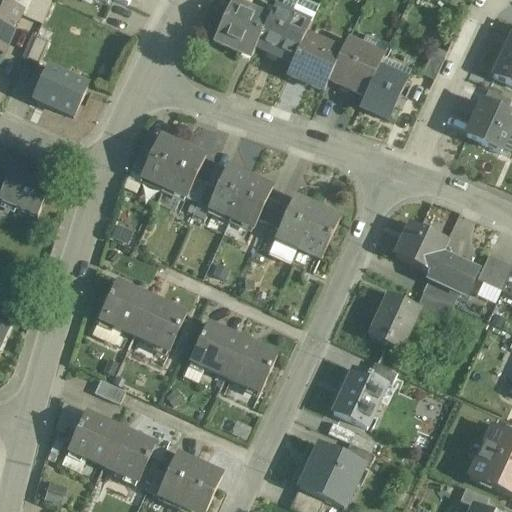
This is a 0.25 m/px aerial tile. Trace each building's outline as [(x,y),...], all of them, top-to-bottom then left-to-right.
[(51,4),(42,0),(31,0),(23,20),(41,28),(51,4)] [(127,0),(126,4),(116,0),(105,0),(128,10),(132,0),(127,0)] [(318,10),(296,0),(285,0),(279,13),(274,11),(269,22),(256,51),(292,67),(303,43),(305,39),(318,10)] [(21,13),(0,3),(0,55),(2,57),(21,13)] [(269,22),(233,5),(214,45),(251,62),(256,51),(269,22)] [(47,45),(36,40),(26,63),(38,68),(47,45)] [(511,40),(493,81),(511,89),(511,40)] [(338,60),(303,43),(292,67),(287,78),(323,95),(328,84),(329,84),(340,60),(338,60)] [(383,61),(347,44),(342,55),(341,55),(338,60),(340,60),(329,84),(365,101),(376,76),(383,61)] [(444,61),(432,56),(422,78),(434,84),(444,61)] [(87,90),(48,73),(34,104),(73,122),(87,90)] [(404,89),(376,76),(365,101),(360,112),(388,124),(404,89)] [(511,105),(488,94),(482,106),(505,117),(511,105)] [(482,106),(466,141),(500,157),(511,130),(511,120),(505,117),(482,106)] [(160,141),(141,182),(164,192),(182,151),(160,141)] [(205,161),(182,151),(164,192),(186,202),(196,182),(205,161)] [(250,181),(227,171),(217,192),(208,212),(231,222),(250,181)] [(50,190),(11,173),(0,198),(0,205),(37,222),(50,190)] [(272,192),(250,181),(231,222),(254,233),(258,224),(268,202),(272,192)] [(206,187),(196,182),(186,202),(197,207),(206,187)] [(217,192),(206,187),(197,207),(208,212),(217,192)] [(278,207),(268,202),(258,224),(269,229),(278,207)] [(317,212),(294,202),(289,212),(280,234),(276,242),(298,253),(317,212)] [(278,207),(269,229),(280,234),(289,212),(278,207)] [(340,222),(317,212),(298,253),(321,263),(340,222)] [(447,245),(411,228),(395,261),(431,278),(432,278),(441,259),(447,245)] [(477,276),(441,259),(432,278),(431,278),(429,283),(459,296),(459,297),(466,300),(477,276)] [(511,274),(511,270),(489,259),(478,284),(503,295),(511,274)] [(511,274),(503,295),(511,299),(511,274)] [(459,296),(429,283),(423,297),(425,298),(453,311),(459,297),(459,296)] [(151,302),(116,286),(99,324),(134,340),(151,302)] [(453,311),(425,298),(419,313),(420,313),(447,326),(453,311)] [(419,313),(389,299),(370,341),(387,349),(390,344),(403,351),(420,313),(419,313)] [(186,318),(151,302),(134,340),(169,356),(186,318)] [(0,351),(12,323),(0,317),(0,351)] [(242,343),(208,328),(190,365),(225,381),(242,343)] [(277,359),(242,343),(225,381),(260,397),(277,359)] [(398,377),(378,368),(372,381),(369,379),(368,381),(387,390),(386,391),(391,393),(398,377)] [(368,381),(354,374),(334,417),(367,432),(386,391),(387,390),(368,381)] [(125,395),(100,384),(94,397),(119,409),(125,395)] [(120,433),(86,417),(68,455),(103,471),(120,433)] [(511,437),(493,429),(469,480),(511,499),(511,437)] [(155,449),(120,433),(103,471),(138,486),(155,449)] [(345,460),(320,448),(308,474),(310,475),(302,493),(301,494),(324,505),(339,511),(351,485),(356,487),(364,469),(345,460)] [(376,460),(350,448),(345,460),(364,469),(370,472),(376,460)] [(200,469),(177,458),(158,499),(181,510),(200,469)] [(62,462),(61,470),(95,477),(97,469),(62,462)] [(207,511),(222,479),(200,469),(181,510),(185,511),(207,511)] [(321,511),(324,505),(301,494),(302,493),(300,492),(290,511),(321,511)] [(486,502),(467,494),(468,493),(466,492),(460,506),(473,511),(473,510),(477,511),(483,511),(488,502),(487,502),(486,502)]
